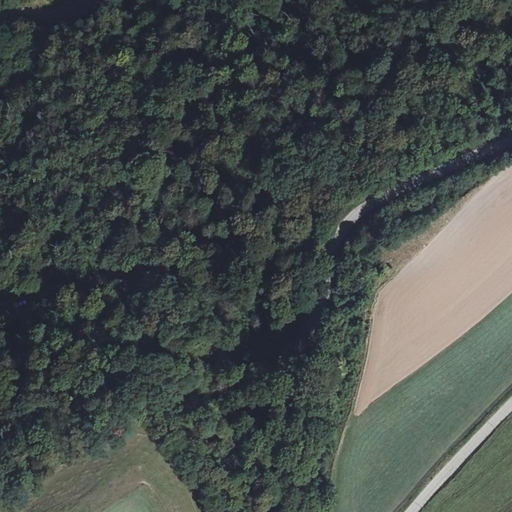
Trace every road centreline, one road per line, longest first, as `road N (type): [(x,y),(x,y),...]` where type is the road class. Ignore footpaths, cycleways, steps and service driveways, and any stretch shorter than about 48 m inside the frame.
road 1 (tertiary): [(0,306),(115,276),(148,277),(196,300),(234,364),(274,366),(304,340),(344,224),(410,183),(511,141)]
road 2 (tertiary): [(511,401),(411,511)]
